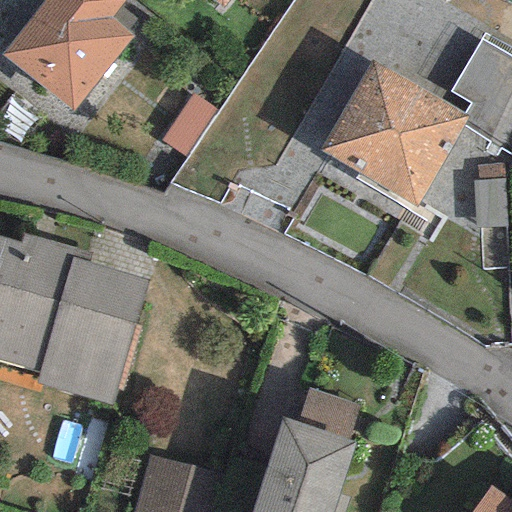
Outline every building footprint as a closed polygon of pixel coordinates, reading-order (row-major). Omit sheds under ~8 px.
[(156,36),(113,0),(72,0),(16,66),(82,122),(156,36)] [(246,0),(214,0),(234,16),(246,0)] [(479,129),(386,75),(332,166),(424,221),(479,129)] [(159,294),(1,249),(0,253),(0,370),(126,407),(159,294)] [(351,440),(363,402),(316,387),(304,424),(351,440)] [(351,511),(368,457),(295,436),(273,511),(351,511)] [(210,511),(222,468),(153,449),(135,511),(210,511)] [(511,511),(511,476),(486,511),(511,511)]
